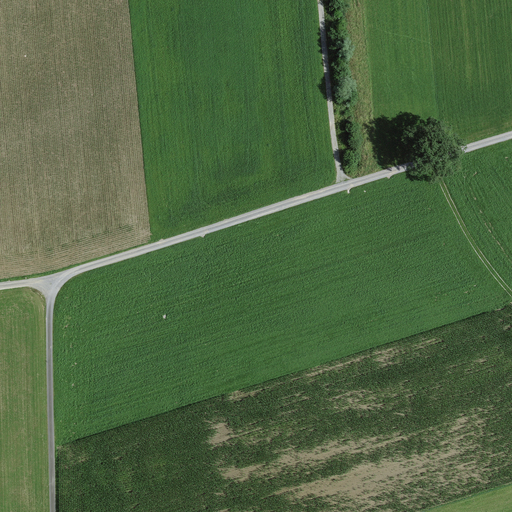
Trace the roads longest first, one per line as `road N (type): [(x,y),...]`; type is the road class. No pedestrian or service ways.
road 1 (track): [(0,287),(53,279),(511,134)]
road 2 (track): [(56,511),(53,279)]
road 3 (track): [(341,186),(320,0)]
road 4 (track): [(434,157),(458,219),(511,293)]
